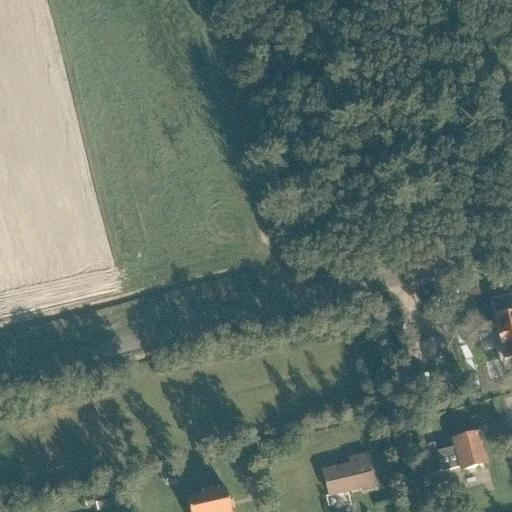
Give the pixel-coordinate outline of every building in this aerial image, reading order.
[(505,362),(511,359),(511,316),(495,320),(505,362)] [(461,469),(462,473),(487,466),(478,435),(453,442),(455,449),(436,455),(434,447),(423,449),(426,458),(422,459),(427,478),(461,469)] [(511,435),(503,438),(506,450),(511,448),(511,435)] [(323,473),(329,498),(362,490),(362,493),(375,490),(366,456),(349,460),(350,466),(323,473)] [(175,471),(163,474),(165,483),(177,480),(175,471)] [(202,492),(203,498),(188,502),(190,511),(232,511),(228,492),(219,494),(217,488),(202,492)] [(96,506),(97,511),(102,511),(119,508),(115,490),(83,498),(86,509),(96,506)]
